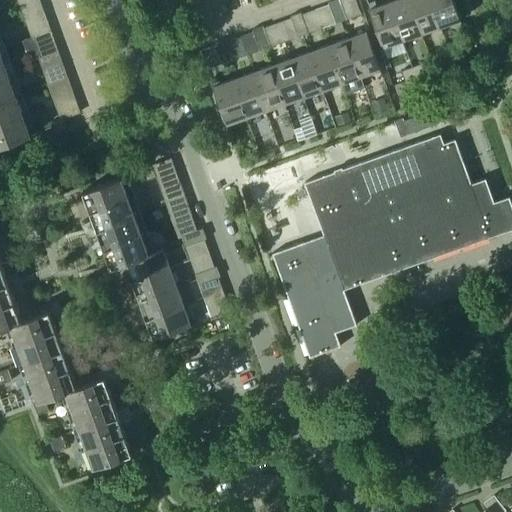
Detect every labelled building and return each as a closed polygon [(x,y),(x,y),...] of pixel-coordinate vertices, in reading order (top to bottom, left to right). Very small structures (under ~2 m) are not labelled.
[(24,0),(20,2),(24,13),(43,6),(41,0),(24,0)] [(342,8),(339,0),(331,0),(328,1),(332,12),(342,8)] [(402,39),(389,1),(377,5),(374,0),(372,0),(368,2),(370,8),(369,8),(383,46),(402,39)] [(388,0),(389,1),(402,39),(422,32),(409,0),(388,0)] [(409,0),(422,32),(441,26),(431,0),(409,0)] [(431,0),(441,26),(460,19),(453,0),(431,0)] [(346,19),(342,8),(332,12),(336,22),(346,19)] [(304,22),(301,11),(290,15),(294,25),(304,22)] [(308,32),(304,22),(294,25),(298,36),(308,32)] [(266,35),(263,25),(252,29),(256,39),(266,35)] [(32,36),(39,56),(59,49),(52,29),(32,36)] [(347,37),(361,75),(380,69),(366,30),(347,37)] [(270,46),(266,35),(256,39),(260,50),(270,46)] [(31,61),(40,58),(39,56),(32,36),(23,40),(31,61)] [(347,37),(328,44),(342,82),(345,93),(365,86),(361,75),(347,37)] [(228,49),(225,39),(214,42),(218,53),(228,49)] [(22,41),(11,44),(14,52),(25,48),(22,41)] [(328,44),(309,51),(323,89),(342,82),(328,44)] [(39,56),(40,58),(45,71),(64,64),(59,49),(39,56)] [(228,49),(218,53),(221,63),(232,59),(228,49)] [(454,64),(465,60),(461,49),(450,53),(454,64)] [(0,144),(35,132),(35,131),(30,133),(18,101),(23,99),(21,93),(16,95),(4,63),(10,61),(8,55),(2,57),(0,50),(0,144)] [(323,89),(309,51),(290,58),(303,96),(323,89)] [(454,64),(450,53),(440,56),(443,67),(454,64)] [(285,103),(303,96),(290,58),(271,64),(285,103)] [(416,77),(426,73),(423,63),(412,66),(416,77)] [(45,71),(49,83),(69,76),(64,64),(45,71)] [(271,64),(252,71),(265,109),(285,103),(271,64)] [(416,77),(412,66),(401,70),(405,81),(416,77)] [(252,71),(233,78),(247,116),(265,109),(252,71)] [(69,76),(49,83),(53,94),(73,87),(69,76)] [(247,116),(233,78),(213,85),(227,123),(247,116)] [(53,94),(57,105),(77,98),(73,87),(53,94)] [(375,113),(388,108),(384,97),(371,102),(375,113)] [(64,119),(82,112),(77,98),(57,105),(61,117),(62,119),(64,119)] [(446,103),(403,118),(408,133),(442,121),(440,115),(449,112),(446,103)] [(348,111),(335,116),(338,124),(351,120),(348,111)] [(317,134),(310,115),(300,119),(302,126),(294,129),(298,140),(317,134)] [(67,128),(64,119),(62,119),(61,117),(53,120),(57,131),(67,128)] [(403,118),(395,120),(401,136),(408,133),(403,118)] [(307,246),(305,240),(272,252),(310,356),(341,345),(336,331),(357,324),(344,288),(491,236),(511,227),(511,202),(509,195),(494,200),(485,177),(471,182),(455,138),(444,142),(440,133),(305,181),(326,239),(307,246)] [(151,165),(142,169),(147,180),(157,176),(153,165),(151,165)] [(99,271),(117,265),(125,262),(153,338),(191,324),(163,247),(149,252),(137,220),(142,218),(140,212),(135,214),(123,182),(129,180),(126,174),(83,190),(81,185),(70,189),(74,200),(85,196),(93,217),(81,221),(87,238),(99,234),(106,255),(95,259),(99,271)] [(161,188),(166,200),(185,193),(181,181),(161,188)] [(166,200),(170,212),(190,205),(185,193),(166,200)] [(170,212),(174,224),(194,217),(190,205),(170,212)] [(203,227),(198,229),(192,231),(196,242),(206,238),(203,227)] [(133,457),(145,453),(141,442),(129,446),(122,425),(133,421),(127,404),(116,408),(108,387),(119,383),(113,366),(102,370),(104,375),(76,385),(67,358),(78,354),(72,338),(61,342),(53,321),(64,317),(58,300),(47,304),(49,309),(21,319),(12,293),(23,289),(17,272),(5,276),(0,260),(0,253),(9,250),(3,234),(0,234),(0,327),(11,324),(23,356),(17,358),(19,364),(25,362),(36,394),(31,396),(37,413),(49,409),(44,398),(66,390),(78,422),(72,424),(75,430),(80,428),(91,460),(86,462),(88,468),(131,452),(133,457)] [(210,280),(220,276),(216,265),(206,269),(210,280)] [(206,269),(196,273),(195,273),(199,284),(210,280),(206,269)] [(219,307),(223,318),(234,314),(230,303),(219,307)] [(0,371),(0,383),(13,380),(9,368),(0,371)] [(51,439),(55,450),(66,446),(62,435),(51,439)]
